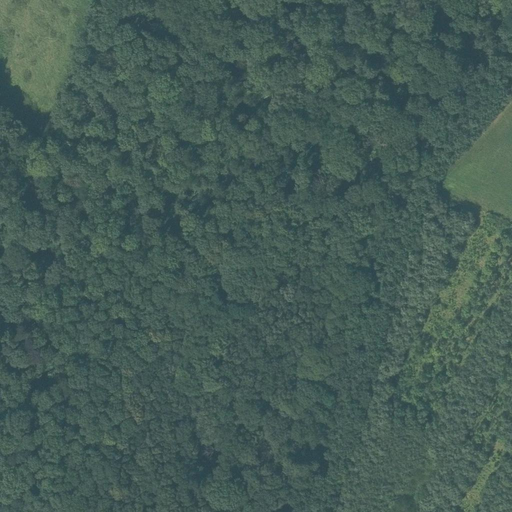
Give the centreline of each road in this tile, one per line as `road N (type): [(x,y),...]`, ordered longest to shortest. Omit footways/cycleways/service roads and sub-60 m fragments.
road 1 (track): [(56,285),(72,278),(119,209),(182,140),(276,61),(494,0)]
road 2 (track): [(0,135),(27,180),(35,242),(56,285)]
